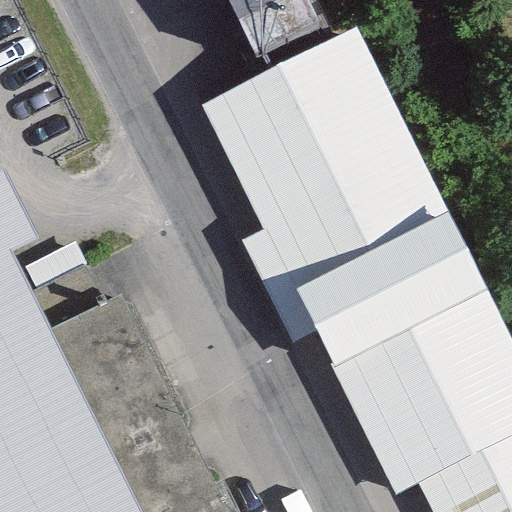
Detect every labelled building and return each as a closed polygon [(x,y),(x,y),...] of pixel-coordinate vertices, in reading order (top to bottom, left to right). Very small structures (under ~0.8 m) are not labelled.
[(313,0),(232,0),(229,1),(270,81),(338,47),(313,0)] [(270,81),(204,115),(264,234),(241,245),(297,354),(319,343),(397,497),(420,485),(511,438),(511,345),(356,38),(338,47),(270,81)] [(0,511),(139,511),(53,342),(0,238),(0,511)] [(227,511),(127,304),(53,342),(139,511),(227,511)] [(511,511),(511,438),(420,485),(433,511),(511,511)]
